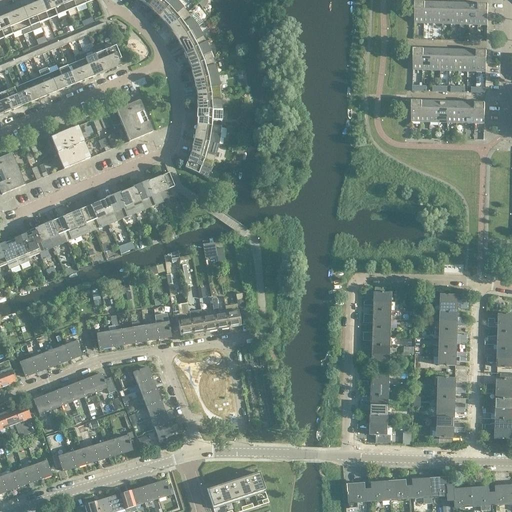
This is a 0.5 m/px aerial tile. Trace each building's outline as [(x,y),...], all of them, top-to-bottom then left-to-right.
[(57,16),(50,0),(43,0),(41,1),(48,20),(57,16)] [(66,13),(60,0),(50,0),(57,16),(66,13)] [(76,8),(72,0),(60,0),(66,13),(76,8)] [(86,4),(84,0),(72,0),(76,8),(86,4)] [(158,17),(175,0),(153,0),(149,5),(147,7),(152,11),(154,9),(155,11),(154,13),(158,17)] [(170,26),(188,12),(176,0),(175,0),(158,17),(163,22),(165,20),(166,22),(164,23),(168,28),(170,26)] [(48,20),(41,1),(32,5),(39,24),(48,20)] [(424,24),(425,3),(415,3),(414,23),(424,24)] [(433,24),(434,3),(425,3),(424,24),(433,24)] [(442,24),(443,3),(434,3),(433,24),(442,24)] [(451,25),(452,4),(443,3),(442,24),(451,25)] [(460,25),(460,4),(452,4),(451,25),(460,25)] [(469,25),(470,4),(460,4),(460,25),(469,25)] [(478,25),(479,5),(470,4),(469,25),(478,25)] [(39,24),(32,5),(23,9),(30,27),(39,24)] [(488,26),(488,13),(488,5),(479,5),(478,25),(488,26)] [(30,27),(23,9),(14,12),(22,31),(30,27)] [(22,31),(14,12),(5,16),(13,35),(22,31)] [(198,27),(203,24),(195,13),(191,17),(188,12),(170,26),(168,28),(172,33),(174,31),(175,33),(173,35),(177,40),(198,27)] [(13,35),(5,16),(0,18),(0,29),(4,38),(13,35)] [(0,66),(4,66),(6,65),(21,58),(24,57),(39,51),(41,50),(57,43),(59,43),(74,36),(76,35),(94,28),(96,27),(106,23),(105,22),(0,66)] [(206,42),(198,27),(177,40),(180,46),(182,45),(183,46),(181,48),(184,53),(186,52),(206,42)] [(213,58),(206,42),(186,52),(184,53),(187,59),(189,58),(190,60),(187,61),(190,67),(192,66),(213,58)] [(121,59),(116,46),(105,50),(113,69),(121,65),(119,60),(121,59)] [(422,71),(423,50),(414,49),(413,70),(422,71)] [(113,69),(105,50),(95,55),(103,73),(113,69)] [(431,71),(432,50),(423,50),(422,71),(431,71)] [(440,71),(441,50),(432,50),(431,71),(440,71)] [(449,71),(450,51),(441,50),(440,71),(449,71)] [(458,72),(459,51),(450,51),(449,71),(458,72)] [(467,72),(468,51),(459,51),(458,72),(467,72)] [(476,72),(477,51),(468,51),(467,72),(476,72)] [(486,72),(487,52),(477,51),(476,72),(486,72)] [(103,73),(95,55),(85,59),(93,77),(103,73)] [(218,75),(213,58),(192,66),(190,67),(191,72),(194,72),(194,74),(192,75),(194,81),(218,75)] [(93,77),(85,59),(76,62),(84,81),(93,77)] [(84,81),(76,62),(67,66),(75,84),(84,81)] [(75,84),(67,66),(59,70),(66,88),(75,84)] [(66,88),(59,70),(50,73),(57,92),(66,88)] [(57,92),(50,73),(41,77),(48,96),(57,92)] [(221,93),(218,76),(218,75),(194,81),(195,87),(197,87),(198,89),(195,89),(196,95),(199,95),(221,93)] [(48,96),(41,77),(32,81),(40,99),(48,96)] [(40,99),(32,81),(23,84),(31,103),(40,99)] [(31,103),(23,84),(14,88),(22,107),(31,103)] [(22,107),(14,88),(5,92),(13,110),(22,107)] [(13,110),(5,92),(0,94),(0,104),(4,114),(13,110)] [(222,110),(221,93),(199,95),(196,95),(197,101),(199,101),(199,103),(197,104),(197,110),(222,110)] [(141,119),(138,114),(142,112),(143,112),(139,101),(116,111),(122,126),(129,143),(152,133),(147,122),(147,123),(143,124),(141,119)] [(421,122),(422,102),(412,101),(411,122),(421,122)] [(430,123),(431,102),(422,102),(421,122),(430,123)] [(439,123),(440,102),(431,102),(430,123),(439,123)] [(448,123),(448,102),(440,102),(439,123),(448,123)] [(457,124),(458,103),(448,102),(448,123),(457,124)] [(466,124),(466,103),(458,103),(457,124),(466,124)] [(475,124),(475,103),(466,103),(466,124),(475,124)] [(484,124),(485,104),(475,103),(475,124),(484,124)] [(221,128),(222,111),(222,110),(197,110),(197,117),(199,117),(199,119),(197,119),(197,125),(199,125),(221,128)] [(147,122),(143,112),(142,112),(138,114),(141,119),(143,124),(147,123),(147,122)] [(218,145),(221,128),(199,125),(197,125),(195,131),(198,131),(198,133),(195,133),(194,140),(218,145)] [(83,142),(80,135),(82,134),(79,127),(77,128),(77,127),(66,132),(66,134),(64,135),(62,136),(61,133),(51,138),(49,139),(52,147),(54,146),(57,154),(64,170),(90,159),(83,142)] [(99,140),(102,148),(109,145),(106,138),(99,140)] [(214,162),(218,145),(194,140),(192,146),(195,147),(194,149),(192,148),(190,154),(193,155),(214,162)] [(18,170),(12,154),(0,158),(0,178),(2,183),(0,183),(0,190),(2,195),(3,195),(25,186),(18,170)] [(207,178),(214,162),(193,155),(190,154),(188,159),(190,160),(190,162),(187,161),(185,168),(207,178)] [(178,196),(169,176),(161,179),(160,177),(154,179),(164,202),(178,196)] [(154,179),(148,182),(149,184),(141,187),(150,208),(164,202),(154,179)] [(150,208),(141,187),(134,191),(133,188),(127,191),(136,214),(150,208)] [(127,191),(120,193),(121,196),(114,199),(122,219),(136,214),(127,191)] [(122,219),(114,199),(106,202),(105,200),(100,202),(99,202),(108,225),(122,219)] [(98,203),(93,205),(94,207),(86,210),(95,231),(108,225),(99,202),(98,203)] [(95,231),(86,210),(78,213),(77,211),(71,214),(81,237),(95,231)] [(71,214),(65,216),(66,219),(58,222),(67,242),(81,237),(71,214)] [(67,242),(58,222),(50,225),(49,223),(43,225),(53,248),(67,242)] [(43,225),(37,228),(38,230),(30,233),(39,254),(53,248),(43,225)] [(30,233),(24,236),(23,234),(19,235),(27,256),(28,258),(39,254),(30,233)] [(27,256),(19,235),(15,237),(16,239),(13,240),(9,242),(17,260),(19,265),(30,261),(28,258),(27,256)] [(130,241),(118,246),(121,253),(133,248),(130,241)] [(17,260),(9,242),(6,243),(3,245),(2,242),(0,243),(0,248),(7,265),(9,270),(19,265),(17,260)] [(107,242),(101,244),(104,252),(110,249),(107,242)] [(139,276),(166,268),(165,262),(163,263),(163,262),(162,259),(133,269),(133,270),(136,281),(141,280),(139,276)] [(131,296),(127,274),(122,275),(126,297),(131,296)] [(392,303),(392,294),(385,293),(385,291),(382,291),(383,288),(375,288),(375,298),(364,298),(364,302),(392,303)] [(458,305),(458,296),(442,295),(441,304),(458,305)] [(228,328),(226,313),(219,314),(217,299),(211,300),(214,315),(216,330),(228,328)] [(246,318),(242,299),(236,300),(238,311),(240,320),(246,318)] [(391,312),(392,303),(364,302),(364,306),(371,306),(375,307),(375,311),(391,312)] [(458,314),(458,305),(441,304),(441,313),(458,314)] [(156,325),(155,319),(153,309),(149,309),(150,319),(148,319),(149,326),(144,327),(146,341),(158,339),(156,325)] [(240,320),(238,311),(226,313),(228,328),(241,326),(240,320)] [(391,320),(391,312),(375,311),(374,315),(370,315),(370,316),(364,315),(364,319),(391,320)] [(202,317),(202,314),(201,312),(196,313),(197,318),(190,319),(193,334),(205,332),(202,317)] [(216,330),(214,315),(207,316),(206,313),(202,314),(202,317),(205,332),(216,330)] [(457,322),(458,314),(441,313),(441,322),(457,322)] [(193,334),(190,319),(190,315),(178,317),(178,321),(180,336),(193,334)] [(511,324),(511,315),(499,315),(499,324),(511,324)] [(391,329),(391,320),(364,319),(364,323),(374,324),(374,329),(391,329)] [(10,340),(7,332),(4,322),(0,323),(0,327),(7,347),(14,344),(12,339),(10,340)] [(146,341),(144,327),(143,322),(136,323),(137,328),(132,329),(135,343),(146,341)] [(461,327),(461,326),(468,327),(468,323),(461,322),(457,322),(441,322),(441,331),(457,331),(457,327),(461,327)] [(170,334),(168,323),(156,325),(158,339),(171,337),(170,334)] [(511,332),(511,324),(499,324),(499,332),(511,332)] [(123,345),(120,331),(119,325),(113,326),(114,332),(109,333),(111,347),(123,345)] [(135,343),(132,329),(120,331),(123,345),(135,343)] [(390,338),(391,329),(374,329),(374,333),(368,333),(363,333),(363,337),(390,338)] [(461,336),(457,336),(457,331),(441,331),(440,340),(467,341),(467,336),(461,336)] [(511,341),(511,332),(499,332),(499,337),(494,337),(488,337),(488,341),(511,341)] [(111,347),(109,333),(96,335),(97,338),(99,349),(111,347)] [(390,347),(390,338),(363,337),(363,341),(374,342),(373,346),(390,347)] [(461,345),(461,344),(467,345),(467,341),(440,340),(440,349),(456,349),(457,345),(461,345)] [(511,350),(511,341),(488,341),(488,345),(494,345),(494,346),(498,346),(498,350),(511,350)] [(82,356),(78,345),(76,342),(65,346),(70,360),(82,356)] [(70,360),(65,346),(64,346),(63,343),(59,345),(60,348),(54,350),(59,364),(70,360)] [(390,356),(390,347),(373,346),(373,351),(367,351),(363,351),(363,355),(369,355),(373,355),(390,356)] [(460,353),(456,353),(456,349),(440,349),(440,357),(467,358),(467,354),(460,354),(460,353)] [(59,364),(54,350),(42,355),(48,369),(59,364)] [(511,359),(511,350),(498,350),(498,354),(494,354),(494,355),(487,355),(487,359),(511,359)] [(36,373),(31,359),(29,354),(22,357),(24,362),(19,363),(25,377),(36,373)] [(48,369),(42,355),(31,359),(36,373),(48,369)] [(389,365),(390,356),(373,355),(373,364),(389,365)] [(460,362),(467,362),(467,358),(440,357),(439,366),(456,367),(456,362),(460,362)] [(511,368),(511,359),(487,359),(487,363),(493,363),(498,363),(498,368),(511,368)] [(151,379),(147,368),(133,373),(133,374),(129,376),(131,380),(135,379),(137,385),(151,379)] [(17,383),(13,373),(11,369),(0,372),(0,373),(5,387),(17,383)] [(107,389),(102,375),(90,379),(95,393),(107,389)] [(389,387),(389,377),(373,376),(372,381),(368,381),(368,382),(362,382),(362,386),(389,387)] [(456,379),(445,378),(439,378),(439,388),(466,389),(466,385),(459,385),(459,384),(455,384),(456,379)] [(95,393),(90,379),(79,384),(84,397),(95,393)] [(155,391),(151,379),(137,385),(142,396),(155,391)] [(511,390),(511,380),(497,380),(497,385),(493,385),(493,386),(487,386),(486,390),(511,390)] [(115,390),(113,383),(107,385),(109,392),(115,390)] [(84,397),(79,384),(68,388),(73,402),(84,397)] [(388,397),(389,387),(362,386),(362,390),(368,390),(372,391),(372,396),(388,397)] [(73,402),(68,388),(56,392),(62,406),(73,402)] [(459,394),(459,393),(466,393),(466,389),(439,388),(438,398),(455,399),(455,394),(459,394)] [(511,400),(511,390),(486,390),(486,394),(493,394),(493,395),(497,395),(497,400),(511,400)] [(160,402),(155,391),(142,396),(136,399),(137,403),(144,401),(146,407),(160,402)] [(62,406),(56,392),(45,397),(51,411),(62,406)] [(388,407),(388,397),(372,396),(372,401),(368,402),(361,402),(361,406),(388,407)] [(51,411),(45,397),(34,401),(39,415),(47,412),(48,416),(52,415),(50,411),(51,411)] [(455,404),(455,399),(438,398),(438,408),(465,409),(465,405),(459,405),(459,404),(455,404)] [(511,410),(511,400),(497,400),(496,405),(492,405),(492,406),(486,405),(486,410),(511,410)] [(164,413),(160,402),(146,407),(146,408),(140,410),(142,415),(148,412),(150,418),(164,413)] [(31,419),(25,405),(14,409),(19,423),(31,419)] [(388,416),(388,407),(361,406),(361,410),(367,410),(371,411),(371,416),(388,416)] [(454,418),(455,413),(459,413),(465,413),(465,409),(438,408),(438,418),(454,418)] [(19,423),(14,409),(0,414),(0,434),(1,434),(0,431),(0,430),(16,425),(18,432),(22,430),(19,423)] [(511,420),(511,410),(486,410),(486,414),(492,414),(492,415),(496,415),(496,420),(511,420)] [(168,424),(164,413),(150,418),(155,429),(168,424)] [(387,426),(388,416),(371,416),(371,421),(367,421),(360,421),(360,425),(387,426)] [(454,424),(454,418),(438,418),(437,428),(465,429),(465,425),(458,424),(454,424)] [(511,430),(511,420),(496,420),(496,425),(492,425),(485,425),(485,429),(492,430),(496,430),(511,430)] [(141,431),(138,423),(132,426),(135,433),(141,431)] [(173,436),(168,424),(155,429),(159,441),(173,436)] [(387,436),(387,426),(360,425),(360,429),(367,430),(371,431),(370,436),(387,436)] [(404,426),(404,444),(412,444),(412,427),(404,426)] [(454,438),(454,433),(458,433),(464,433),(465,429),(437,428),(437,438),(454,438)] [(511,440),(511,437),(511,430),(496,430),(495,440),(511,440)] [(147,446),(143,435),(136,437),(141,448),(147,446)] [(132,450),(128,436),(116,440),(120,454),(132,450)] [(36,447),(33,438),(25,441),(26,443),(28,449),(36,447)] [(120,454),(116,440),(104,443),(109,457),(120,454)] [(109,457),(104,443),(93,447),(97,461),(109,457)] [(86,464),(81,450),(79,444),(74,446),(76,452),(70,454),(74,468),(86,464)] [(97,461),(93,447),(81,450),(86,464),(97,461)] [(74,468),(70,454),(58,457),(62,472),(74,468)] [(51,475),(46,461),(35,466),(40,480),(51,475)] [(40,480),(35,466),(23,470),(28,484),(40,480)] [(28,484),(23,470),(12,474),(17,488),(28,484)] [(259,473),(248,477),(254,496),(265,493),(259,473)] [(17,488),(12,474),(1,478),(6,492),(17,488)] [(254,496),(248,477),(238,480),(244,499),(254,496)] [(452,501),(451,486),(448,486),(448,479),(430,480),(431,496),(439,496),(439,497),(448,497),(449,501),(450,501),(451,501),(452,501)] [(244,499),(238,480),(228,484),(234,503),(244,499)] [(431,496),(430,480),(413,481),(413,487),(410,488),(411,499),(413,499),(414,499),(424,499),(423,497),(431,496)] [(158,499),(170,496),(168,490),(166,482),(154,485),(158,499)] [(411,499),(410,488),(407,488),(407,482),(389,483),(390,499),(398,499),(398,500),(408,500),(408,499),(410,499),(411,499)] [(390,499),(389,483),(372,484),(372,490),(369,491),(370,502),(371,502),(373,502),(382,502),(382,500),(390,499)] [(234,503),(228,484),(217,487),(224,506),(234,503)] [(158,499),(154,485),(143,489),(147,503),(158,499)] [(370,502),(369,491),(366,491),(365,485),(348,486),(349,502),(357,501),(357,503),(367,503),(367,502),(369,502),(370,502)] [(473,506),(472,489),(455,491),(454,486),(451,486),(452,501),(453,501),(455,501),(455,509),(465,508),(465,506),(473,506)] [(511,502),(511,486),(496,488),(496,494),(493,494),(494,506),(496,505),(497,505),(497,506),(506,505),(506,503),(511,502)] [(224,506),(217,487),(207,490),(213,510),(224,506)] [(494,506),(493,494),(490,494),(489,488),(472,489),(473,506),(481,505),(481,507),(490,506),(492,506),(494,506)] [(147,503),(143,489),(131,492),(135,506),(147,503)] [(135,506),(131,492),(120,496),(124,510),(124,511),(133,511),(137,511),(135,506)] [(124,511),(124,510),(120,496),(108,499),(111,511),(124,511)] [(111,511),(108,499),(97,503),(99,511),(111,511)] [(99,511),(97,503),(85,506),(86,511),(99,511)]
